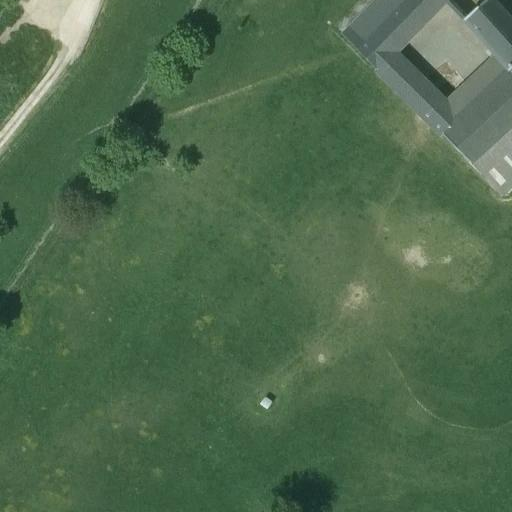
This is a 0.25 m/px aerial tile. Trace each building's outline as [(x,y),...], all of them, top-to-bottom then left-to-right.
[(374,0),(342,34),(360,52),(400,9),(408,0),(374,0)] [(408,0),(400,9),(360,52),(378,71),(393,53),(445,0),(408,0)] [(511,19),(494,0),(488,0),(466,21),(511,68),(511,67),(511,19)] [(447,110),(393,53),(378,71),(431,125),(447,110)] [(511,73),(463,119),(443,137),(470,165),(511,126),(511,73)] [(447,110),(431,125),(443,137),(463,119),(452,107),(447,110)] [(511,126),(470,165),(503,197),(511,188),(511,126)]
